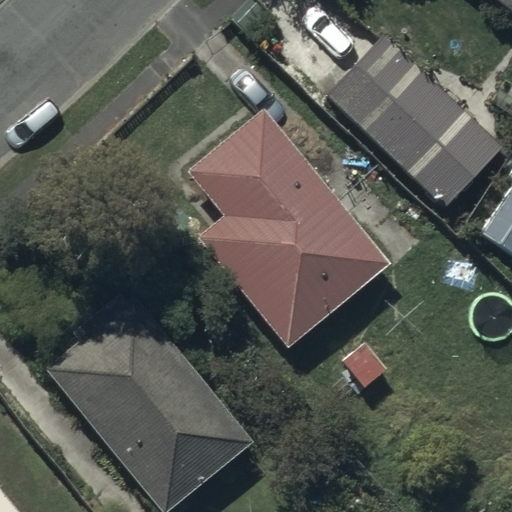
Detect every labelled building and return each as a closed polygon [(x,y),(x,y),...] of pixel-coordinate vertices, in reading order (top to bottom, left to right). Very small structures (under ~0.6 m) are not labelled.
[(511,0),(481,0),(511,24),(511,0)] [(381,43),(323,105),(442,216),(500,154),(381,43)] [(260,121),(183,182),(219,228),(193,248),(280,357),(382,275),(260,121)] [(73,343),(38,370),(152,511),(159,511),(244,445),(127,299),(121,304),(113,294),(65,332),(73,343)] [(361,350),(341,365),(363,393),(383,377),(361,350)] [(13,511),(0,496),(0,511),(13,511)]
